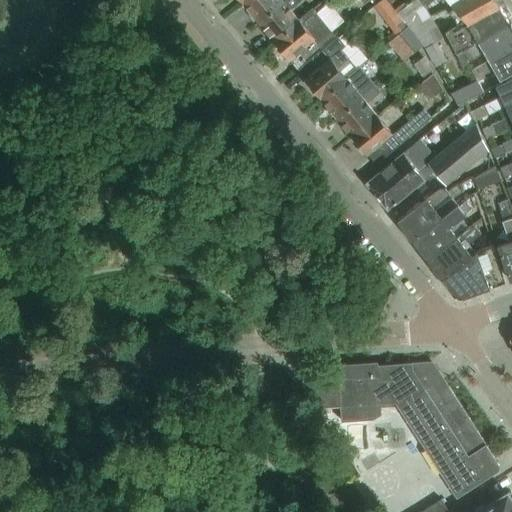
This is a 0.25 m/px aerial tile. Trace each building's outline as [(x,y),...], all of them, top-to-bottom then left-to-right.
[(259,22),(285,1),(284,0),(247,0),(243,3),(259,22)] [(386,0),(381,0),(374,6),(396,35),(400,32),(402,35),(412,28),(400,13),(398,15),(391,6),(386,0)] [(421,0),(417,0),(400,13),(412,28),(432,16),(433,15),(427,8),(421,0)] [(467,22),(499,4),(495,0),(462,0),(454,6),(466,21),(467,22)] [(301,20),(315,8),(314,7),(299,18),(285,1),(259,22),(275,41),(300,20),(301,20)] [(460,51),(510,24),(501,7),(499,4),(467,22),(473,32),(455,42),(460,51)] [(307,62),(338,37),(315,8),(301,20),(300,20),(275,41),(291,60),(300,53),(307,62)] [(437,39),(445,36),(432,16),(412,28),(423,43),(425,45),(427,44),(425,42),(428,40),(436,36),(437,39)] [(472,71),(511,49),(511,26),(510,24),(460,51),(461,53),(457,55),(463,65),(485,53),(489,61),(472,71)] [(438,64),(448,59),(437,39),(436,36),(428,40),(425,42),(427,44),(438,64)] [(347,77),(360,66),(358,68),(342,49),(346,46),(338,37),(307,62),(315,71),(306,78),(322,98),(347,77)] [(477,80),(452,92),(458,105),(496,84),(501,80),(511,73),(511,49),(472,71),(477,80)] [(431,68),(423,56),(413,62),(422,74),(431,68)] [(338,117),(376,85),(360,66),(347,77),(322,98),(338,117)] [(423,81),(430,95),(444,89),(437,74),(423,81)] [(507,105),(511,103),(511,78),(498,85),(503,96),(471,112),(475,121),(507,105)] [(353,136),(378,115),(368,103),(381,92),(376,85),(338,117),(353,136)] [(488,138),(511,126),(511,103),(507,105),(511,115),(484,129),(488,138)] [(378,164),(402,144),(432,118),(425,109),(394,134),(378,115),(353,136),(369,155),(370,154),(378,164)] [(408,150),(367,183),(388,209),(417,186),(419,188),(427,181),(424,178),(434,171),(446,185),(489,150),(477,124),(424,169),(408,150)] [(511,138),(492,148),(496,158),(511,149),(511,138)] [(511,173),(511,162),(500,168),(504,177),(511,173)] [(475,175),(481,188),(503,178),(497,165),(475,175)] [(452,197),(447,190),(445,187),(440,189),(397,221),(412,240),(443,217),(437,209),(452,197)] [(467,200),(460,206),(465,213),(467,215),(474,209),(467,200)] [(510,280),(511,279),(511,205),(510,200),(499,204),(504,220),(503,221),(510,242),(498,246),(510,280)] [(467,215),(465,213),(460,206),(459,204),(443,217),(412,240),(426,259),(458,235),(451,226),(467,215)] [(441,278),(473,255),(466,246),(482,235),(473,223),(458,235),(426,259),(441,278)] [(473,255),(441,278),(456,297),(461,298),(507,284),(495,246),(477,251),(473,255)] [(502,469),(478,431),(445,379),(442,380),(430,362),(413,363),(378,365),(378,362),(339,365),(339,368),(323,369),(315,374),(317,403),(325,407),(341,405),(342,421),(374,419),(382,414),(381,403),(396,402),(458,497),(502,469)] [(490,487),(469,499),(477,511),(497,499),(490,487)] [(453,511),(511,511),(511,497),(510,494),(509,493),(497,499),(477,511),(469,499),(468,498),(451,508),(453,511)] [(447,511),(448,511),(439,498),(417,511),(447,511)]
